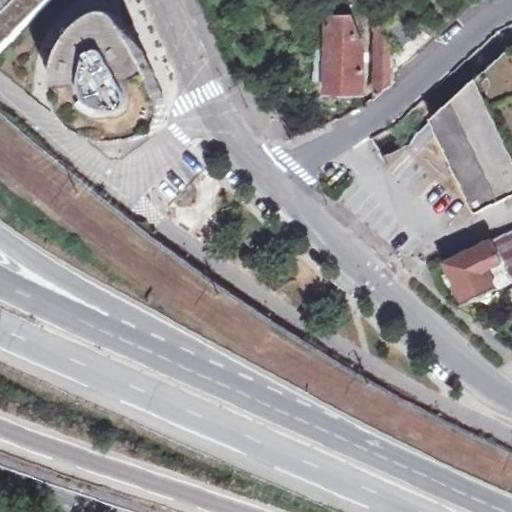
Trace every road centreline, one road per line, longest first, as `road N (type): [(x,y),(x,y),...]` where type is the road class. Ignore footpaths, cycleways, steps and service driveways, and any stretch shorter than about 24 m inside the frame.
road 1 (trunk): [(0,325),(416,511)]
road 2 (trunk): [(500,511),(90,323)]
road 3 (tertiary): [(272,186),(511,404)]
road 4 (unclassified): [(511,11),(272,186)]
road 5 (trunk): [(0,431),(234,511)]
road 6 (tertiary): [(159,0),(210,108),(272,186)]
road 7 (trunk): [(90,323),(0,236)]
